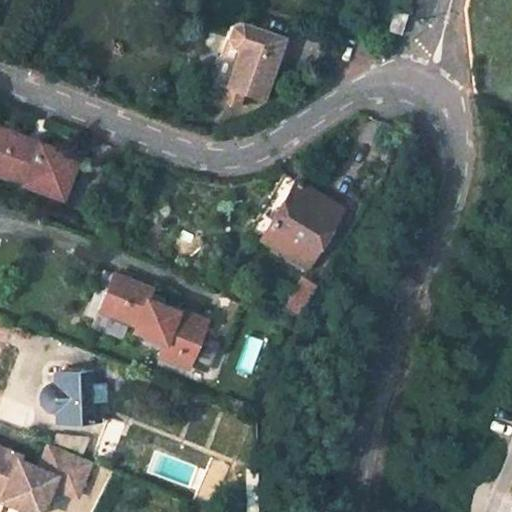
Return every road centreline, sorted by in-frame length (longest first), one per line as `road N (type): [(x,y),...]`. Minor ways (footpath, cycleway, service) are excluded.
road 1 (unclassified): [(358,511),(357,474),(385,354),(460,160),(451,110),(421,88)]
road 2 (unclassified): [(421,88),(390,79),(352,91),(236,157),(191,153),(0,80)]
